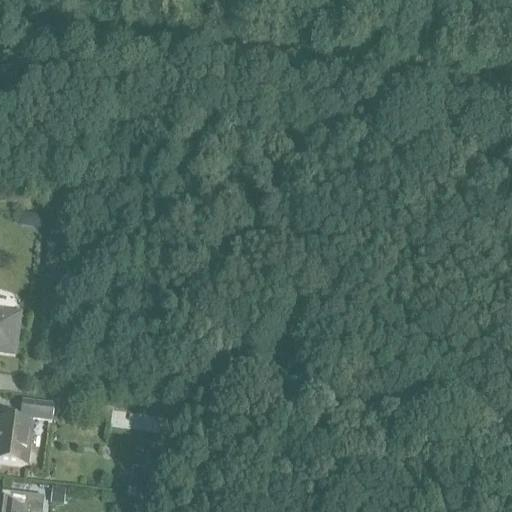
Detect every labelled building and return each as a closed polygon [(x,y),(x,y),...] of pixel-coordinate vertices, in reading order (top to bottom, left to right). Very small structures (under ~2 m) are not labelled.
[(34,217),(33,223),(37,229),(44,229),(45,218),(34,217)] [(0,354),(14,357),(19,317),(2,315),(3,311),(0,310),(0,354)] [(0,465),(27,469),(33,425),(32,425),(33,421),(52,424),(54,408),(22,404),(20,424),(0,421),(0,465)] [(117,406),(113,423),(163,433),(166,416),(117,406)] [(138,472),(135,490),(152,493),(155,475),(138,472)] [(53,488),(52,498),(63,500),(64,490),(53,488)] [(0,505),(0,511),(42,511),(44,499),(4,494),(3,506),(0,505)]
